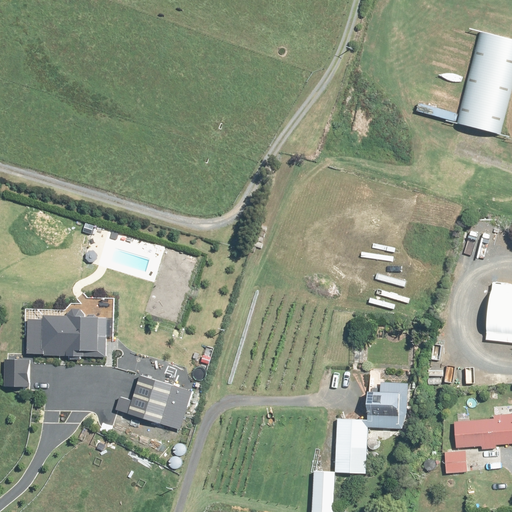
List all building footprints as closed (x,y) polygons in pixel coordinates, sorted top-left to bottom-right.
[(501,135),(511,91),(511,40),(481,32),(457,124),(501,135)] [(26,353),(106,356),(107,318),(98,317),(94,315),(88,314),(87,317),(85,317),(85,314),(80,309),(71,309),(67,314),(67,316),(43,315),(42,319),(27,319),(26,353)] [(31,386),(31,359),(4,359),(4,386),(31,386)] [(193,391),(141,376),(134,402),(120,398),(116,412),(182,431),(193,391)] [(411,409),(411,398),(412,387),(409,387),(409,384),(382,383),(381,394),(369,393),(368,420),(368,427),(369,428),(402,429),(411,409)] [(496,419),(456,422),(458,449),(483,447),(483,450),(497,449),(496,445),(511,444),(511,414),(496,415),(496,419)] [(367,475),(369,428),(368,427),(368,420),(338,418),(338,420),(331,419),(329,455),(337,455),(336,472),(336,474),(367,475)] [(188,446),(175,442),(167,467),(181,471),(188,446)] [(467,452),(446,453),(447,473),(468,472),(467,452)] [(425,459),(423,469),(437,471),(438,461),(425,459)] [(334,511),(336,474),(336,472),(315,471),(313,511),(334,511)]
